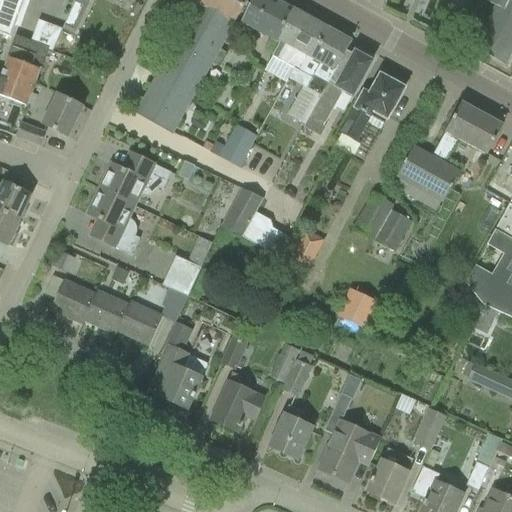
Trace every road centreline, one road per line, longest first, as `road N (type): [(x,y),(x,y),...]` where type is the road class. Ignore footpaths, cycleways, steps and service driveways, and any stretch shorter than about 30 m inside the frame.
road 1 (residential): [(258,493),(238,467),(125,417),(99,357),(4,314)]
road 2 (secondary): [(511,106),(316,0)]
road 3 (residential): [(204,511),(0,429)]
road 4 (residential): [(158,0),(68,182)]
road 5 (residential): [(68,182),(4,314)]
